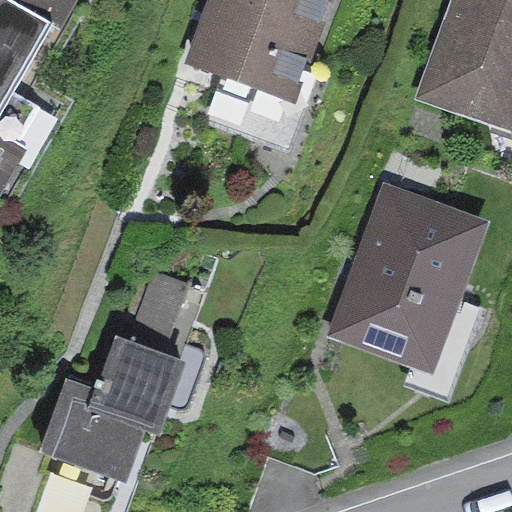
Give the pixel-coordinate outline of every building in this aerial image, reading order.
[(0,0),(0,129),(44,55),(24,44),(49,0),(0,0)] [(321,0),(219,0),(198,60),(288,92),(321,0)] [(511,0),(456,0),(434,59),(511,88),(511,0)] [(397,149),(344,292),(436,326),(489,183),(397,149)] [(109,290),(54,415),(131,449),(186,324),(109,290)]
